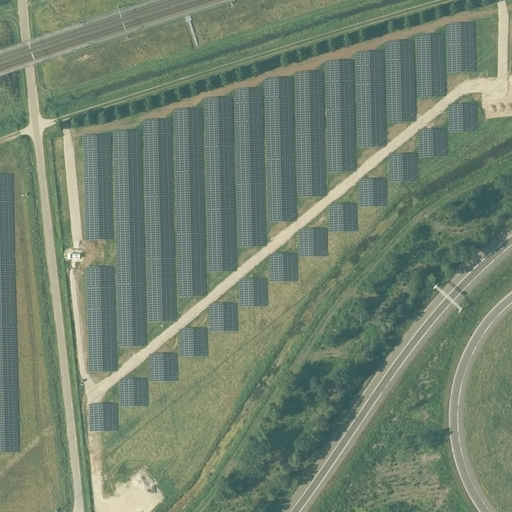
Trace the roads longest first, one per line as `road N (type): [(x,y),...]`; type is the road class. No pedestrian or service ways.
road 1 (unclassified): [(77,511),(21,0)]
road 2 (motorway): [(511,240),(433,318),(295,511)]
road 3 (motorway): [(485,511),(459,454),(456,396),(472,348),(511,297)]
